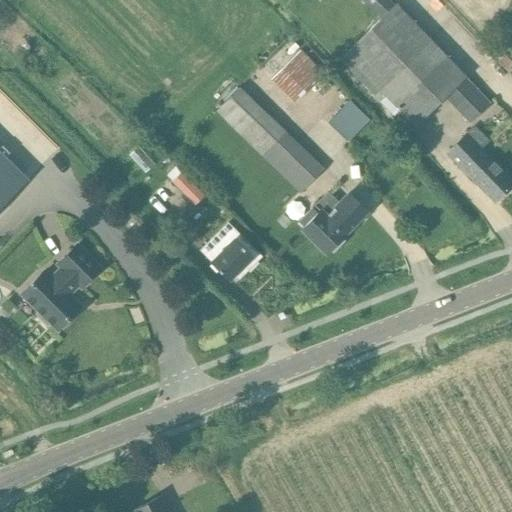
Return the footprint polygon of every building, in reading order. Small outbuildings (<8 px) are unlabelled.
[(361,0),(380,19),(344,54),(338,60),(393,117),(399,111),(415,127),(444,99),(470,124),(491,104),(466,77),(467,77),(397,3),(396,4),(391,0),(361,0)] [(295,103),(298,101),(322,75),(324,73),(301,49),(271,79),(295,103)] [(262,156),(300,193),(325,169),(240,87),(215,112),(261,157),(262,156)] [(0,117),(23,138),(36,124),(0,91),(0,117)] [(474,127),(448,153),(496,202),(511,186),(511,181),(480,149),(488,141),(474,127)] [(0,208),(29,179),(0,150),(0,208)] [(181,172),(171,182),(194,205),(202,197),(204,195),(181,172)] [(340,203),(329,192),(314,207),(319,212),(302,231),(326,254),(330,250),(333,253),(344,242),(341,239),(367,211),(349,193),(340,203)] [(211,264),(229,281),(241,269),(245,273),(261,257),(228,224),(201,251),(212,262),(211,264)] [(51,323),(59,331),(81,307),(69,296),(79,285),(82,288),(101,269),(78,245),(58,265),(62,269),(52,279),(45,272),(22,295),(24,296),(29,290),(41,301),(35,307),(40,312),(37,314),(49,325),(51,323)] [(133,510),(134,511),(168,511),(160,496),(133,510)]
